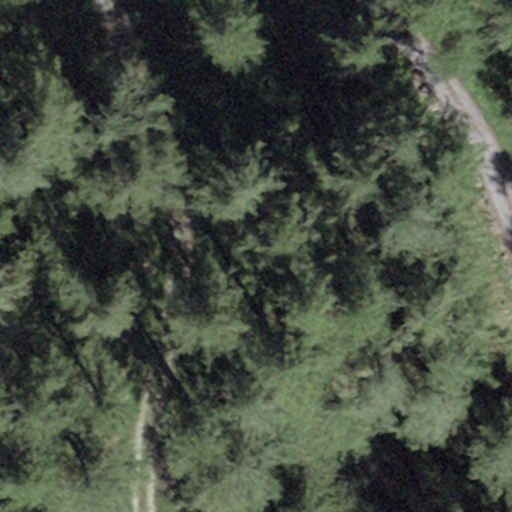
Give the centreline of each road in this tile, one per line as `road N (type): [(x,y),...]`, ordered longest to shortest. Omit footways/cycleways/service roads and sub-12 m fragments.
road 1 (track): [(145,511),(148,402),(184,249),(182,201),(110,0)]
road 2 (unclassified): [(374,0),(471,127),(511,215)]
